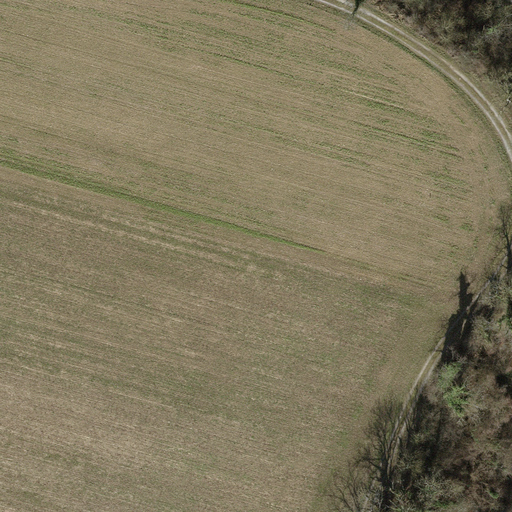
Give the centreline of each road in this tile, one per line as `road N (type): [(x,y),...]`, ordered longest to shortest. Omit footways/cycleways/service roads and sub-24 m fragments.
road 1 (track): [(511,252),(435,356),(366,511)]
road 2 (track): [(323,0),(358,11),(434,59),(479,98),(511,148)]
